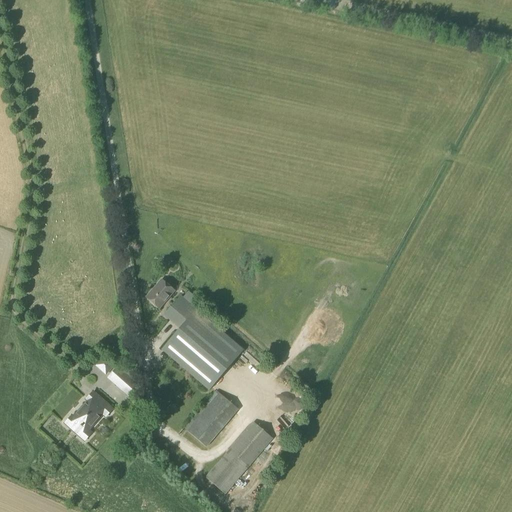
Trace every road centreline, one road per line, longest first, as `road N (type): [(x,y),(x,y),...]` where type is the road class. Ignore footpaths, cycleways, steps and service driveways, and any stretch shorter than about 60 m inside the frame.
road 1 (unknown): [(0,28),(32,187),(14,310),(22,325),(98,380)]
road 2 (tertiary): [(511,46),(312,0)]
